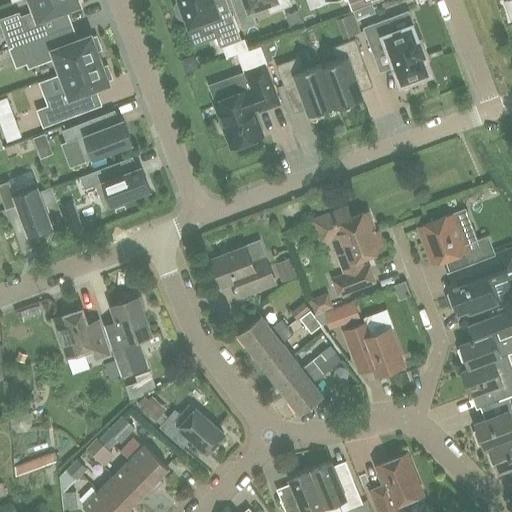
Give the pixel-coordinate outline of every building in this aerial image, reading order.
[(29,0),(34,10),(19,16),(23,24),(7,30),(13,46),(48,33),(42,18),(80,4),(78,0),(29,0)] [(241,38),(227,0),(179,0),(180,2),(177,3),(175,6),(179,16),(182,18),(186,17),(189,27),(199,23),(202,31),(212,27),(220,47),(232,43),(237,54),(249,49),(244,36),(241,38)] [(290,0),(245,0),(249,10),(266,3),(270,12),(292,4),(290,0)] [(390,52),(395,66),(401,83),(405,81),(407,85),(420,80),(419,76),(429,72),(423,56),(426,55),(420,39),(417,41),(411,25),(394,31),(389,17),(363,27),(373,53),(386,48),(388,53),(390,52)] [(52,59),(57,74),(101,58),(98,50),(102,49),(96,35),(93,37),(91,33),(53,47),(48,33),(13,46),(9,47),(16,67),(28,62),(26,57),(36,54),(39,64),(52,59)] [(362,97),(360,91),(351,68),(365,63),(355,38),(332,47),(337,60),(322,65),(321,63),(320,63),(336,107),(362,97)] [(276,65),(286,90),(299,85),(310,114),(335,105),(336,107),(320,63),(304,69),(299,56),(276,65)] [(43,126),(78,113),(72,97),(110,83),(109,79),(112,78),(107,64),(104,66),(101,58),(57,74),(63,89),(49,94),(52,103),(36,109),(43,126)] [(264,64),(246,71),(253,89),(246,92),(245,90),(237,93),(236,90),(233,89),(223,93),(222,96),(223,98),(215,101),(222,119),(219,120),(218,123),(221,132),(224,133),(227,132),(232,146),(262,135),(252,109),(260,107),(260,108),(278,102),(264,64)] [(0,123),(7,142),(21,136),(13,115),(0,119),(0,123)] [(95,130),(90,118),(62,129),(67,142),(77,137),(86,160),(132,143),(123,119),(119,120),(95,130)] [(141,165),(137,167),(116,175),(112,164),(80,176),(84,188),(95,184),(104,207),(150,189),(141,165)] [(36,182),(13,190),(9,180),(0,183),(0,192),(6,209),(17,204),(28,233),(52,224),(36,182)] [(148,205),(150,215),(166,212),(165,202),(148,205)] [(348,207),(314,220),(322,241),(332,237),(345,274),(333,278),(339,294),(375,280),(369,265),(363,267),(359,258),(385,248),(380,234),(377,235),(368,211),(351,217),(348,207)] [(464,251),(469,264),(496,254),(489,234),(478,239),(466,208),(419,226),(433,262),(464,251)] [(62,214),(65,221),(74,218),(71,210),(62,214)] [(241,295),(252,291),(275,282),(266,257),(252,262),(246,245),(211,259),(221,286),(235,280),(241,295)] [(452,270),(457,283),(449,286),(451,290),(448,294),(453,307),(457,308),(459,312),(468,309),(469,313),(500,302),(492,283),(511,275),(511,247),(496,254),(469,264),(452,270)] [(291,259),(276,265),(282,280),(297,274),(291,259)] [(107,333),(116,358),(141,350),(137,339),(150,334),(142,312),(145,306),(141,295),(135,293),(123,297),(120,302),(112,305),(120,329),(107,333)] [(312,299),(316,311),(331,305),(327,294),(312,299)] [(298,319),(300,317),(310,309),(306,302),(293,312),(298,319)] [(325,313),(328,321),(330,326),(360,315),(355,302),(325,313)] [(110,354),(102,330),(98,320),(87,324),(82,309),(53,318),(66,356),(94,347),(97,358),(110,354)] [(310,309),(300,317),(312,332),(322,324),(310,309)] [(511,309),(485,319),(470,325),(475,338),(460,343),(461,346),(458,350),(462,360),(466,361),(469,367),(461,370),(461,371),(511,351),(511,309)] [(238,332),(253,353),(288,326),(282,319),(271,327),(261,314),(238,332)] [(360,371),(373,367),(376,374),(404,364),(390,327),(372,334),(367,322),(345,330),(360,371)] [(253,353),(269,373),(292,355),(282,342),(294,333),(288,326),(253,353)] [(470,395),(471,395),(490,388),(495,401),(499,399),(511,394),(511,359),(510,353),(511,352),(511,351),(461,371),(470,395)] [(302,367),(292,355),(269,373),(284,393),(327,360),(321,352),(302,367)] [(336,352),(327,360),(284,393),(300,413),(323,395),(313,382),(342,360),(336,352)] [(504,412),(485,419),(475,423),(477,428),(474,432),(478,444),(483,445),(484,448),(511,437),(511,394),(499,399),(504,412)] [(153,397),(142,409),(154,420),(165,408),(153,397)] [(175,408),(159,426),(178,443),(187,434),(207,452),(224,433),(195,408),(186,418),(175,408)] [(124,416),(100,440),(109,449),(119,439),(121,442),(135,427),(124,416)] [(511,437),(484,448),(490,446),(491,448),(488,452),(492,464),(497,465),(499,470),(511,464),(511,437)] [(95,443),(88,449),(93,454),(100,448),(95,443)] [(129,459),(157,487),(163,480),(159,476),(168,467),(144,443),(129,459)] [(56,453),(17,467),(19,473),(58,459),(56,453)] [(369,488),(377,506),(379,511),(403,511),(400,502),(422,493),(406,453),(377,465),(384,482),(369,488)] [(78,459),(60,476),(61,487),(64,491),(87,468),(78,459)] [(157,487),(129,459),(114,475),(138,498),(147,489),(151,493),(157,487)] [(342,486),(333,465),(331,460),(310,469),(325,506),(338,501),(342,511),(363,504),(354,481),(342,486)] [(299,503),(287,508),(288,511),(312,511),(313,511),(325,506),(310,469),(289,477),(299,503)] [(99,490),(121,511),(131,511),(133,511),(129,507),(138,498),(114,475),(99,490)] [(121,511),(99,490),(83,506),(89,511),(121,511)]
